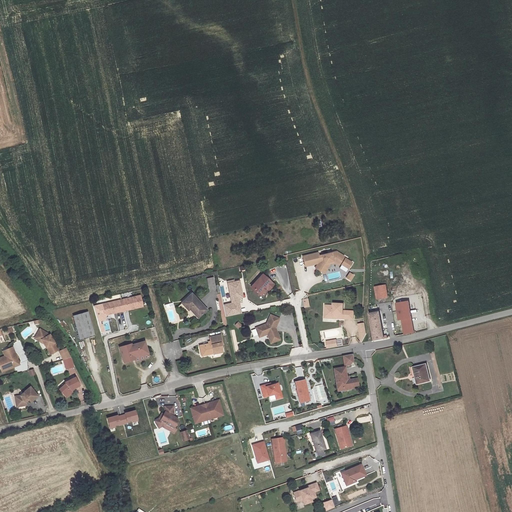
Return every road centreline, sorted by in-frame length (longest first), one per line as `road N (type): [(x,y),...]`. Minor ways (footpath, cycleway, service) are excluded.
road 1 (unclassified): [(364,346),(0,429)]
road 2 (residential): [(392,511),(364,346)]
road 3 (unclassified): [(511,311),(364,346)]
